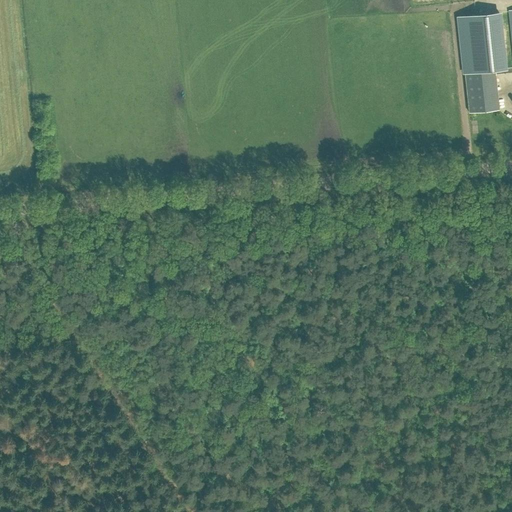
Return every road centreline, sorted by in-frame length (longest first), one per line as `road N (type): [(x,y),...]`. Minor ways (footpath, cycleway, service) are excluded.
road 1 (tertiary): [(511,167),(0,213)]
road 2 (track): [(0,219),(198,511)]
